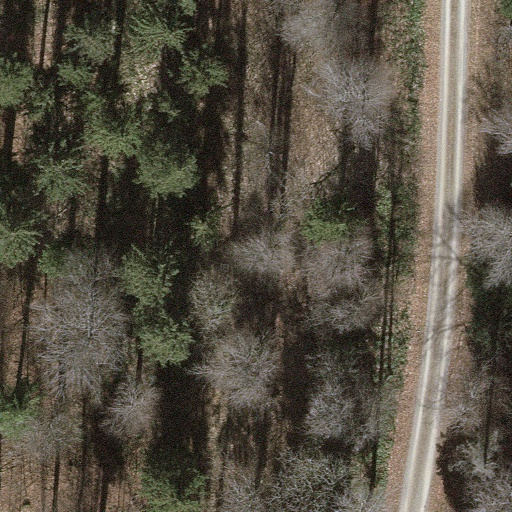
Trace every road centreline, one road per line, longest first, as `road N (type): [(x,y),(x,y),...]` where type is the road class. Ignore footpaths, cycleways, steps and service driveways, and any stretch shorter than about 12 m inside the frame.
road 1 (track): [(221,511),(119,0)]
road 2 (track): [(440,0),(432,335),(405,511)]
